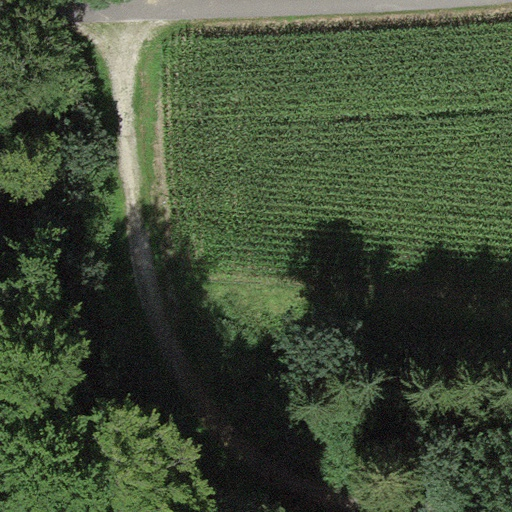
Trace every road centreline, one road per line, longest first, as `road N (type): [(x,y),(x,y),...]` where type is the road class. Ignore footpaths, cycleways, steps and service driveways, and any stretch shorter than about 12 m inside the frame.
road 1 (track): [(438,511),(274,477),(188,419),(164,341),(144,16)]
road 2 (track): [(0,23),(331,0)]
